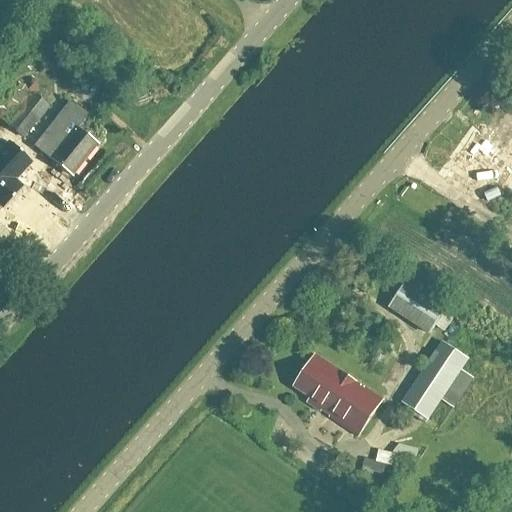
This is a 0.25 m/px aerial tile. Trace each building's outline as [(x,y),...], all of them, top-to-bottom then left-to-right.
[(54,30),(36,34),(43,58),(60,53),(54,30)] [(26,138),(50,106),(32,92),(7,123),(26,138)] [(76,172),(102,143),(85,127),(59,156),(76,172)] [(0,205),(3,209),(22,188),(13,179),(18,174),(19,175),(31,162),(10,143),(0,153),(0,205)] [(390,306),(431,334),(448,308),(407,281),(390,306)] [(403,402),(429,419),(442,399),(452,405),(466,384),(456,378),(469,359),(443,341),(403,402)] [(359,436),(384,399),(316,354),(294,386),(311,397),(308,402),(359,436)] [(395,461),(397,449),(378,446),(376,458),(395,461)] [(347,468),(340,482),(350,488),(358,473),(347,468)]
